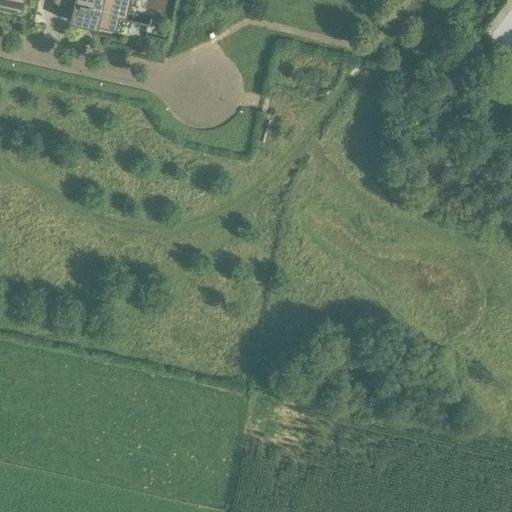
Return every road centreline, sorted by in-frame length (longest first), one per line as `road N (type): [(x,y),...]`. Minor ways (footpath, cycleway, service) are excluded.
road 1 (residential): [(0,47),(172,86)]
road 2 (residential): [(172,86),(182,118),(214,124),(228,113),(235,97),(221,67),(184,68)]
